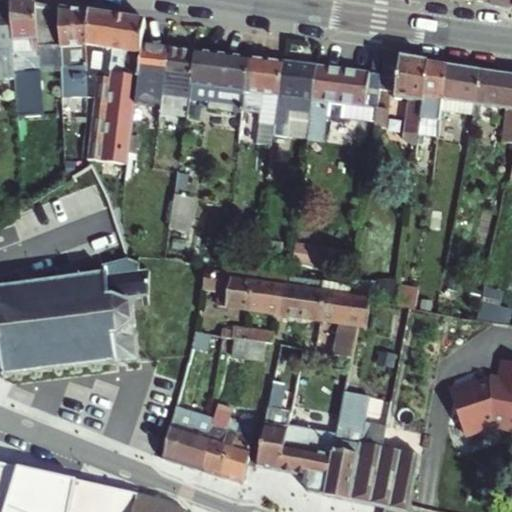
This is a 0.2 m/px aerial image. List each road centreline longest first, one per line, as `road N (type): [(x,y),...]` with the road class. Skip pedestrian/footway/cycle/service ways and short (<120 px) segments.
road 1 (secondary): [(244,0),(511,42)]
road 2 (residential): [(246,511),(0,418)]
